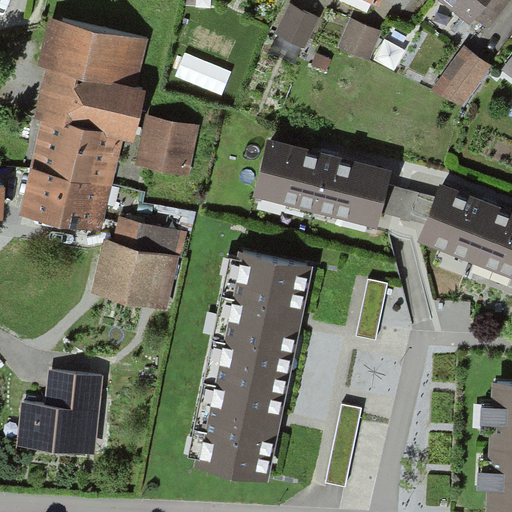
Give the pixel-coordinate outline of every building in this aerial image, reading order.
[(321,13),(293,0),(290,0),(276,29),(306,44),(321,13)] [(449,0),(468,15),(471,12),(487,24),(506,0),(449,0)] [(146,36),(51,14),(41,60),(47,62),(35,115),(42,117),(22,207),(100,225),(121,132),(134,135),(146,82),(136,80),(146,36)] [(371,55),(381,25),(350,15),(340,44),(371,55)] [(435,87),(461,100),(489,60),(465,43),(435,87)] [(187,175),(200,121),(148,109),(136,163),(187,175)] [(269,132),(255,189),(377,219),(379,209),(387,179),(391,162),(269,132)] [(511,204),(440,176),(434,192),(423,219),(418,232),(511,269),(511,204)] [(434,192),(387,179),(379,209),(423,219),(434,192)] [(169,305),(186,228),(119,214),(115,236),(101,233),(90,288),(169,305)] [(312,255),(237,240),(235,250),(227,248),(186,450),(195,452),(194,459),(267,474),(280,415),(300,313),(312,255)] [(387,279),(368,275),(356,332),(375,336),(387,279)] [(90,446),(95,370),(52,367),(49,399),(24,398),(21,442),(90,446)] [(511,379),(490,378),(489,401),(480,401),(478,431),(488,431),(487,457),(477,457),(476,484),(487,484),(486,506),(511,507),(511,379)] [(327,479),(345,482),(361,406),(343,402),(327,479)]
